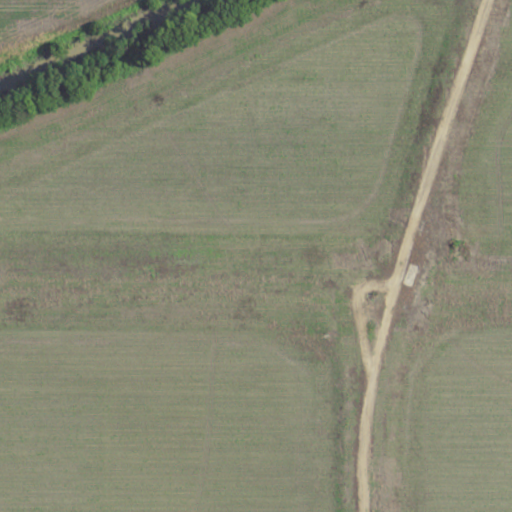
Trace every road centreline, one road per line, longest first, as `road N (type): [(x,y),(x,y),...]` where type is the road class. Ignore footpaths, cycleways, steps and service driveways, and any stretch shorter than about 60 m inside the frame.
road 1 (track): [(511,279),(0,276)]
road 2 (track): [(261,0),(0,126)]
road 3 (track): [(379,511),(380,279)]
